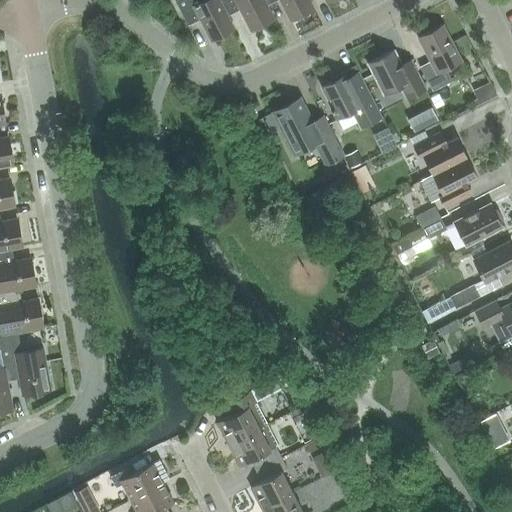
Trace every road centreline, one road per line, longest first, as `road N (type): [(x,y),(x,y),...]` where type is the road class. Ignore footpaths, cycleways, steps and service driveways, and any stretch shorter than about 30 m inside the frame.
road 1 (residential): [(0,462),(78,423),(91,396),(91,355),(27,12)]
road 2 (residential): [(417,0),(274,81),(250,85),(167,52),(101,4),(27,12)]
